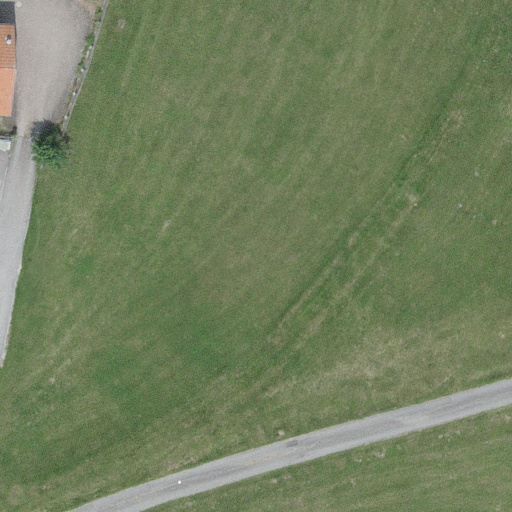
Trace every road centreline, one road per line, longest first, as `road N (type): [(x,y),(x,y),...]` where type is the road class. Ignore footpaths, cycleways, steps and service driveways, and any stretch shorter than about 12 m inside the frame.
road 1 (track): [(511,392),(258,458),(101,511)]
road 2 (track): [(0,281),(35,0)]
